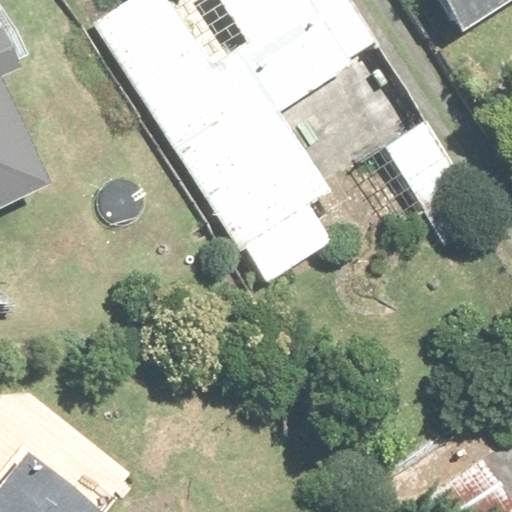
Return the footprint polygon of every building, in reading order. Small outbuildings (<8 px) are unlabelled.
[(298,0),(297,1),(296,0),(209,0),(242,51),(206,74),(157,0),(137,0),(90,30),(258,293),(326,250),(300,210),(322,196),(273,119),(372,55),(337,0),(298,0)] [(511,0),(427,0),(452,42),(511,5),(511,0)] [(0,213),(38,196),(0,113),(0,213)] [(482,229),(422,131),(384,155),(444,252),(482,229)] [(0,492),(0,511),(68,511),(72,507),(21,466),(0,492)] [(496,511),(505,506),(478,466),(412,511),(413,511),(496,511)]
